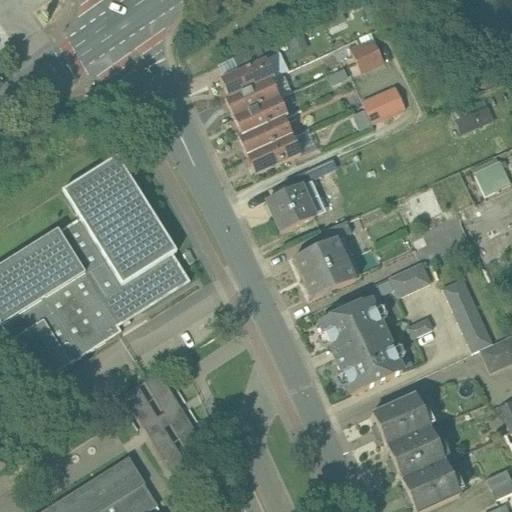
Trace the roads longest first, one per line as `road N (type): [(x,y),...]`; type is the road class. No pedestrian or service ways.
road 1 (residential): [(121,22),(360,511)]
road 2 (tertiary): [(0,109),(121,22)]
